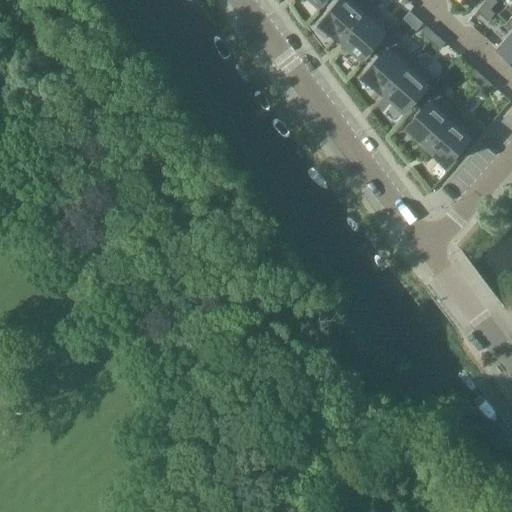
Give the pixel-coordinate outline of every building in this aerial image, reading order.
[(340,0),(321,23),(332,33),(341,41),(372,6),(364,0),(340,0)] [(496,0),(486,0),(484,3),(490,9),(497,1),(496,0)] [(484,3),(477,11),(483,17),(490,9),(484,3)] [(372,6),(341,41),(350,49),(362,59),(385,32),(392,25),(372,6)] [(511,29),(511,31),(498,48),(511,60),(511,28),(506,23),(506,24),(511,29)] [(427,26),(421,33),(430,41),(436,35),(427,26)] [(436,35),(430,41),(440,49),(446,43),(436,35)] [(387,48),(363,76),(375,86),(384,93),(414,59),(394,41),(387,48)] [(414,59),(384,93),(393,101),(404,112),(428,85),(435,77),(414,59)] [(477,71),(471,77),(480,86),(486,79),(477,71)] [(486,79),(480,86),(490,94),(495,87),(486,79)] [(436,93),(406,128),(417,138),(426,146),(457,112),(436,93)] [(457,112),(426,146),(435,154),(447,164),(478,130),(457,112)]
